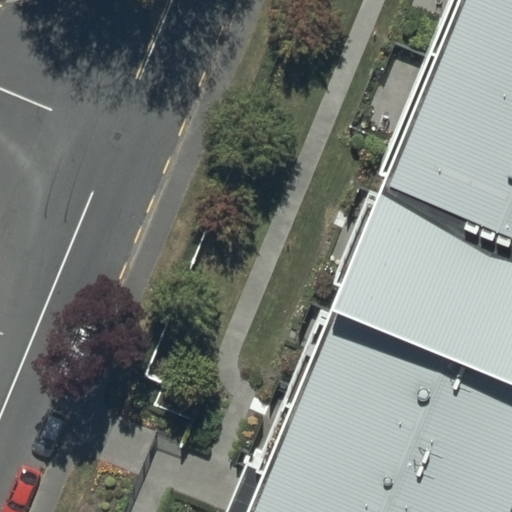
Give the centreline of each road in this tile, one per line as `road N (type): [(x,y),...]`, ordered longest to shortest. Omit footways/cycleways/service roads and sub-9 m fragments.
road 1 (residential): [(0,419),(116,137)]
road 2 (residential): [(116,137),(172,0)]
road 3 (residential): [(0,89),(116,137)]
